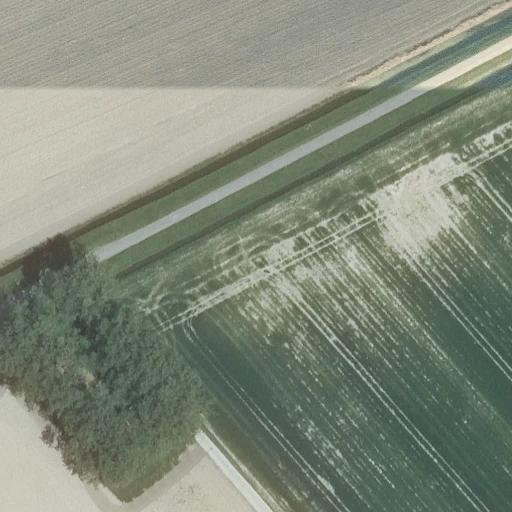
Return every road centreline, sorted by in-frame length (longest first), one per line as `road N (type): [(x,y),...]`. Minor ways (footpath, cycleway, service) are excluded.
road 1 (unclassified): [(0,312),(511,49)]
road 2 (track): [(67,278),(264,511)]
